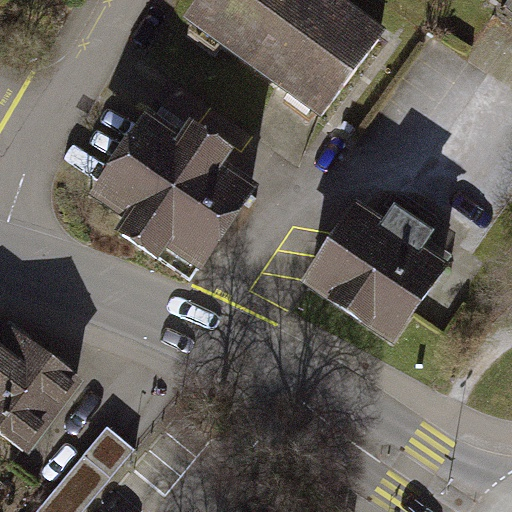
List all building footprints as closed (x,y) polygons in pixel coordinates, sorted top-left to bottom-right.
[(379,42),(322,0),(208,0),(192,23),(323,118),(379,42)] [(150,125),(98,202),(131,223),(122,237),(191,283),(251,193),(218,171),(227,159),(191,135),(183,148),(150,125)] [(360,221),(311,292),(395,349),(444,278),(422,263),(444,232),(406,206),(385,238),(360,221)] [(0,325),(0,433),(23,451),(75,382),(0,325)] [(85,511),(135,452),(108,429),(39,511),(85,511)]
